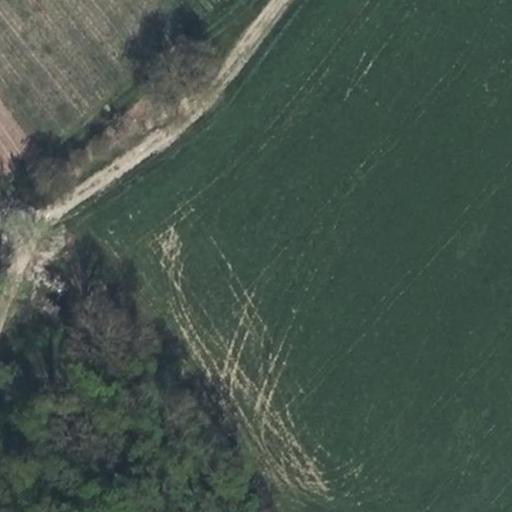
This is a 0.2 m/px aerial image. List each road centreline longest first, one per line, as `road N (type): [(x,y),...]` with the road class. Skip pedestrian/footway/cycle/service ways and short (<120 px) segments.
road 1 (track): [(0,230),(114,172),(158,140),(209,95),(282,0)]
road 2 (track): [(0,212),(244,0)]
road 3 (track): [(50,208),(0,317)]
